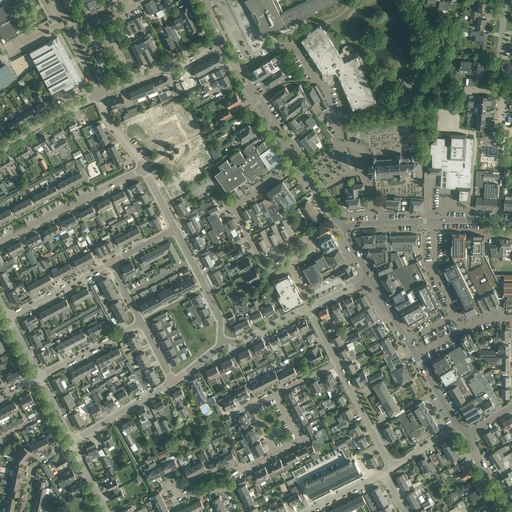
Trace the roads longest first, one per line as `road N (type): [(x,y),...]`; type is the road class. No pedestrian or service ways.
road 1 (residential): [(237,73),(283,46),(295,48),(331,97),(343,146)]
road 2 (residential): [(0,242),(143,168)]
road 3 (residential): [(260,261),(234,207),(298,162)]
road 4 (unclassified): [(99,96),(222,43)]
road 5 (residential): [(220,342),(218,314),(174,229)]
